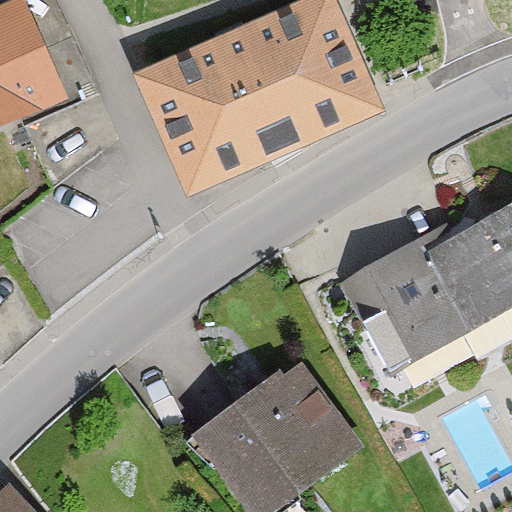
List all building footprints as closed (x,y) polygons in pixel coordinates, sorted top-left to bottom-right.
[(329,0),(302,0),(138,75),(192,192),(378,107),(329,0)] [(0,23),(0,144),(82,106),(36,7),(0,23)] [(511,227),(453,258),(443,239),(338,292),(369,352),(396,338),(419,383),(511,335),(511,227)] [(305,511),(367,469),(302,376),(208,442),(257,511),(305,511)] [(36,511),(20,495),(3,511),(36,511)]
